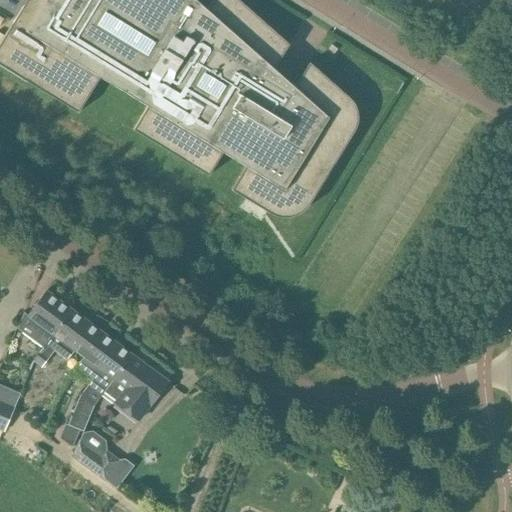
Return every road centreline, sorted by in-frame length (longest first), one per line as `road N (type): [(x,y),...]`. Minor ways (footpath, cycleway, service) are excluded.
road 1 (residential): [(511,373),(355,399),(271,377),(0,198)]
road 2 (unclassified): [(454,83),(317,0)]
